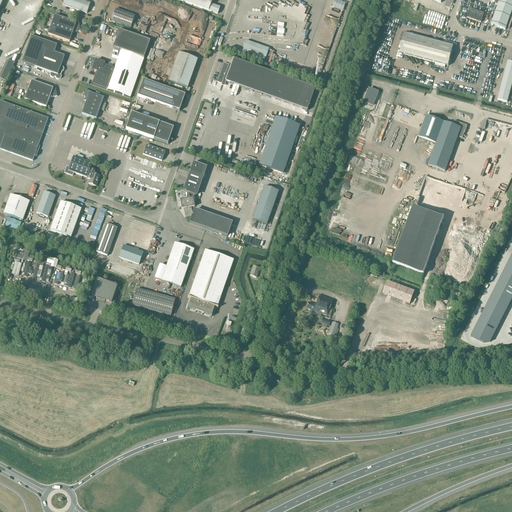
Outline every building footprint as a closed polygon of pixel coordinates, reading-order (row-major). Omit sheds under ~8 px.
[(87,14),(90,4),(79,0),(64,0),(63,5),(87,14)] [(212,0),(176,0),(217,15),(220,8),(211,5),(212,0)] [(337,0),(334,8),(342,11),(345,3),(337,0)] [(505,30),(511,10),(511,0),(499,0),(491,25),(505,30)] [(468,19),(471,20),(472,20),(481,23),(484,13),(470,8),(467,18),(468,18),(468,19)] [(130,28),(135,16),(116,9),(111,22),(130,28)] [(73,33),(80,31),(79,23),(75,23),(58,17),(55,16),(48,35),(69,42),(73,33)] [(96,72),(92,85),(130,98),(150,42),(119,31),(113,48),(120,51),(114,69),(103,65),(104,64),(95,61),(94,66),(95,69),(94,72),(96,72)] [(404,34),(399,53),(448,66),(452,52),(455,52),(457,45),(444,41),(443,44),(404,34)] [(31,37),(22,63),(35,67),(50,73),(50,75),(51,77),(53,78),(55,77),(56,79),(58,80),(60,79),(61,77),(60,75),(61,73),(63,72),(64,70),(63,67),(61,67),(64,57),(54,53),(57,46),(31,37)] [(268,51),(244,43),(241,52),(265,61),(268,51)] [(187,89),(197,60),(178,53),(168,82),(187,89)] [(0,76),(4,79),(14,62),(6,58),(0,69),(0,76)] [(224,64),(218,82),(222,84),(223,81),(225,82),(307,111),(315,88),(233,59),(230,67),(228,66),(224,64)] [(511,83),(511,62),(507,61),(497,100),(507,103),(511,83)] [(185,95),(143,80),(137,97),(179,112),(185,95)] [(49,98),(57,97),(55,88),(52,89),(31,81),(25,100),(46,108),(49,98)] [(369,89),(363,102),(373,106),(378,93),(369,89)] [(86,102),(82,114),(96,119),(99,110),(103,111),(106,105),(102,103),(103,98),(93,95),(94,93),(85,90),(83,95),(85,98),(84,101),(86,102)] [(0,102),(0,149),(33,162),(34,157),(36,157),(38,153),(38,152),(36,152),(38,147),(43,133),(48,119),(15,107),(0,102)] [(128,122),(170,136),(173,128),(131,114),(128,122)] [(435,144),(443,122),(426,116),(418,138),(435,144)] [(275,118),(258,166),(283,174),(300,127),(275,118)] [(453,122),(452,125),(449,134),(458,137),(461,139),(463,138),(464,134),(463,133),(464,130),(465,131),(466,130),(467,127),(467,126),(454,121),(453,122)] [(168,145),(170,136),(128,122),(125,130),(168,145)] [(445,171),(458,137),(449,134),(452,125),(444,122),(428,165),(445,171)] [(143,155),(162,161),(165,152),(146,145),(143,155)] [(225,146),(223,159),(230,160),(232,148),(225,146)] [(88,176),(90,170),(92,164),(73,157),(69,168),(67,167),(64,174),(72,177),(74,173),(87,178),(88,176)] [(188,194),(195,196),(205,168),(193,163),(183,191),(180,191),(182,201),(180,201),(181,209),(183,209),(185,218),(191,217),(189,223),(227,237),(231,225),(193,211),(192,215),(191,208),(194,207),(193,198),(189,199),(188,194)] [(90,170),(88,176),(91,178),(88,184),(96,187),(100,177),(94,175),(95,172),(90,170)] [(148,186),(147,189),(158,191),(160,182),(153,181),(151,187),(148,186)] [(278,192),(264,187),(252,220),(267,225),(278,192)] [(0,207),(4,208),(9,193),(2,191),(0,197),(0,206),(0,207)] [(48,218),(55,197),(44,192),(36,214),(48,218)] [(22,221),(29,202),(10,195),(3,214),(22,221)] [(491,199),(489,202),(494,205),(492,210),(495,212),(500,202),(491,199)] [(70,238),(81,210),(60,202),(50,231),(70,238)] [(87,225),(95,208),(88,205),(87,206),(86,205),(84,209),(86,210),(84,216),(81,222),(87,225)] [(393,263),(423,274),(444,218),(413,207),(393,263)] [(117,229),(105,224),(95,252),(107,257),(117,229)] [(159,265),(154,279),(180,288),(193,250),(174,243),(166,267),(159,265)] [(143,253),(123,246),(119,258),(139,265),(143,253)] [(233,261),(205,251),(188,298),(187,298),(191,299),(214,307),(218,308),(217,308),(233,261)] [(511,255),(471,337),(484,343),(490,342),(511,299),(511,255)] [(48,258),(46,263),(51,265),(50,267),(56,269),(57,266),(58,261),(48,258)] [(12,263),(11,268),(13,268),(11,274),(18,276),(21,264),(14,263),(12,262),(12,264),(12,263)] [(23,276),(26,277),(27,274),(30,275),(31,271),(30,270),(31,268),(29,267),(30,263),(27,262),(23,276)] [(36,277),(39,278),(43,266),(36,264),(32,279),(35,280),(36,277)] [(256,278),(260,268),(253,266),(250,276),(256,278)] [(41,282),(45,283),(46,279),(48,280),(49,277),(50,277),(52,269),(45,267),(41,282)] [(53,284),(57,285),(58,282),(61,282),(63,273),(60,272),(60,273),(57,272),(53,284)] [(74,274),(71,273),(70,276),(66,275),(63,286),(67,287),(70,288),(74,274)] [(101,300),(107,282),(96,278),(91,296),(97,298),(96,298),(101,300)] [(117,286),(107,282),(101,300),(105,301),(111,303),(117,286)] [(415,292),(387,282),(382,294),(410,305),(415,292)] [(175,300),(136,290),(132,306),(170,317),(175,300)] [(308,303),(306,309),(328,317),(333,300),(319,296),(316,306),(308,303)] [(214,307),(191,299),(188,308),(187,308),(187,309),(198,312),(198,313),(200,314),(200,313),(211,317),(212,316),(211,316),(214,307)] [(338,325),(323,320),(321,324),(329,326),(329,328),(330,329),(328,335),(335,337),(338,325)]
